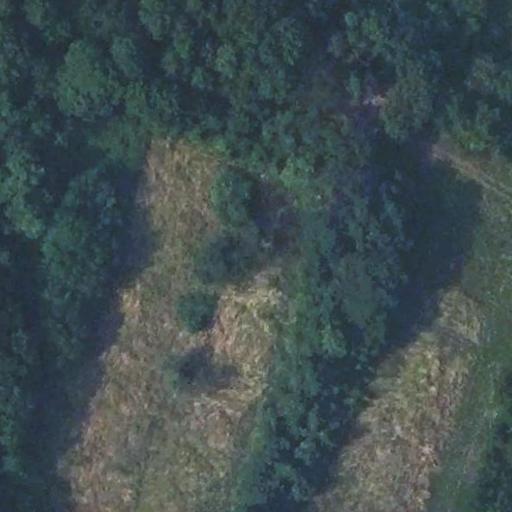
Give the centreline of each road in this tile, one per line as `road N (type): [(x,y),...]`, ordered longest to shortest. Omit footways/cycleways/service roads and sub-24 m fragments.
road 1 (track): [(304,88),(159,73),(0,41)]
road 2 (track): [(304,88),(443,92)]
